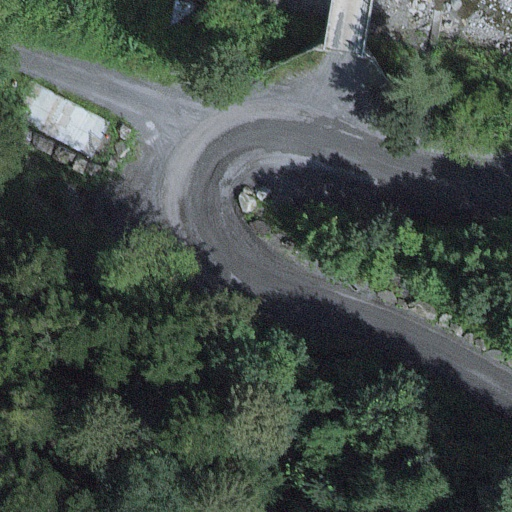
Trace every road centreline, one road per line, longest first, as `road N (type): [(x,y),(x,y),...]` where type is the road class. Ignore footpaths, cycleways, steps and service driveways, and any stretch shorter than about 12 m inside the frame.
road 1 (track): [(511,168),(241,123),(163,145),(170,220),(511,409)]
road 2 (track): [(319,136),(350,0)]
